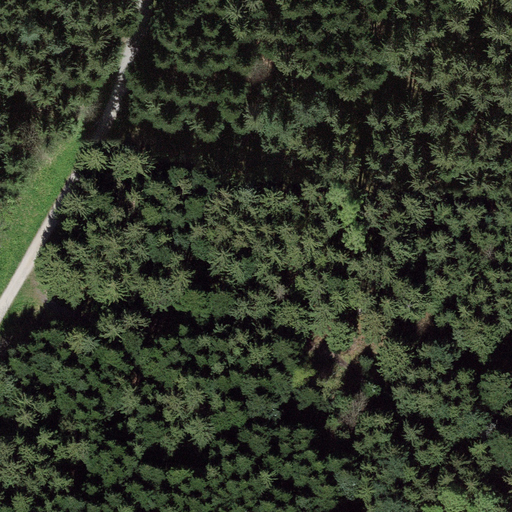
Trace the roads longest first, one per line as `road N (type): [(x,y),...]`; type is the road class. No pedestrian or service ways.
road 1 (track): [(511,501),(433,429),(310,349),(246,326),(115,313),(16,287)]
road 2 (track): [(0,316),(119,88),(143,0)]
